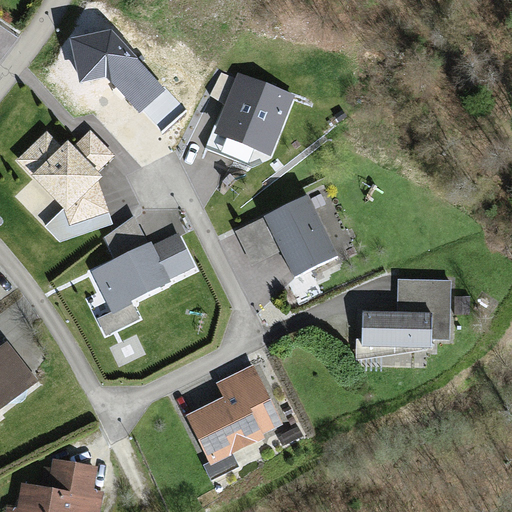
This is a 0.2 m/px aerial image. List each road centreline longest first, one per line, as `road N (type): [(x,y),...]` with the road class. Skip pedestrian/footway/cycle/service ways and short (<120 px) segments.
road 1 (residential): [(0,251),(60,331),(103,411)]
road 2 (residential): [(254,337),(169,176)]
road 3 (residential): [(103,411),(254,337)]
road 4 (residential): [(254,337),(369,280)]
